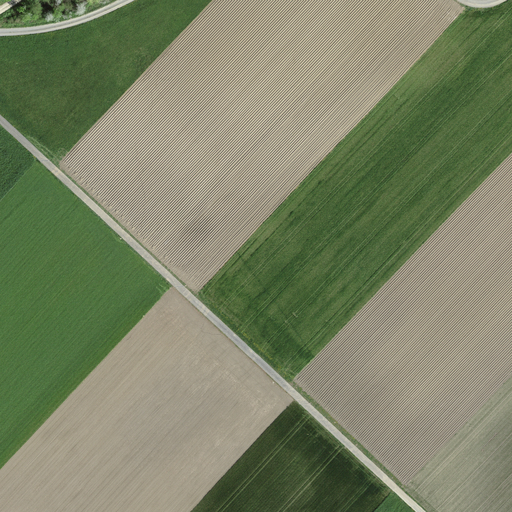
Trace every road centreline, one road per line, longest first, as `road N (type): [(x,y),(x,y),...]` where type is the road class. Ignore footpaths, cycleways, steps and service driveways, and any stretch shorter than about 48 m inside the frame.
road 1 (track): [(0,114),(429,511)]
road 2 (track): [(0,31),(80,21),(122,0)]
